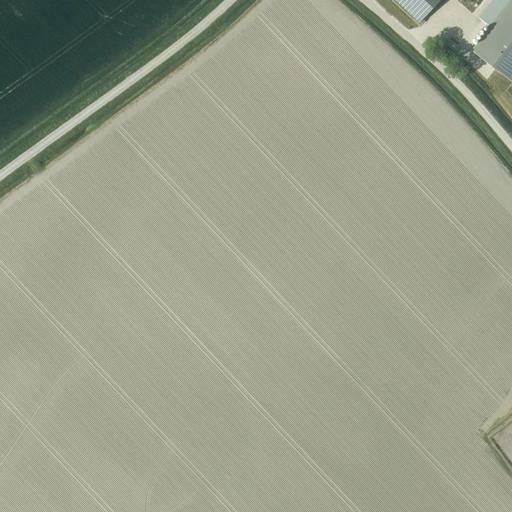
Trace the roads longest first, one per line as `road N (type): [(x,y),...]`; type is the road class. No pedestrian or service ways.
road 1 (unclassified): [(0,174),(229,0)]
road 2 (unclassified): [(511,147),(368,0)]
